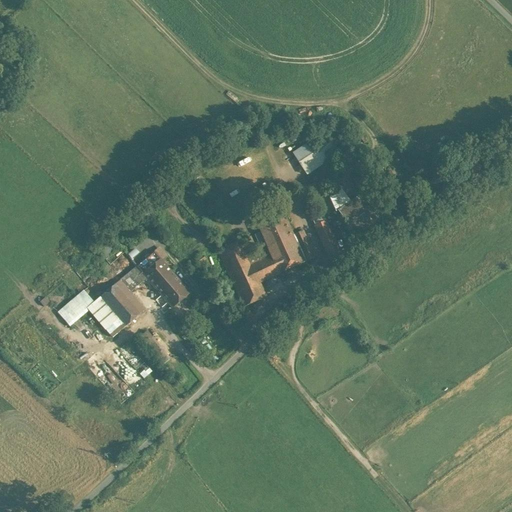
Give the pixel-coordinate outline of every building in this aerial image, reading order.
[(309,142),(292,152),(306,174),(333,158),(329,152),(336,148),(332,141),(314,151),(309,142)] [(210,148),(195,162),(204,173),(220,159),(210,148)] [(204,173),(195,162),(181,174),(191,185),(204,173)] [(374,185),(338,211),(356,237),(393,211),(374,185)] [(283,214),(257,225),(267,248),(294,236),(293,235),(283,214)] [(342,258),(326,220),(314,226),(330,263),(342,258)] [(268,250),(257,256),(249,237),(240,241),(259,283),(315,258),(303,231),(293,235),(294,236),(267,248),(268,250)] [(259,283),(240,241),(218,252),(244,307),(266,297),(259,283)] [(159,247),(144,260),(151,268),(161,260),(162,261),(167,257),(159,247)] [(144,260),(100,297),(125,327),(145,310),(128,290),(144,276),(157,291),(165,285),(161,280),(171,271),(162,261),(161,260),(151,268),(144,260)] [(171,271),(161,280),(165,285),(157,291),(172,309),(190,293),(171,271)] [(82,292),(59,311),(70,323),(87,308),(92,304),(82,292)] [(125,327),(100,297),(92,304),(87,308),(112,338),(125,327)] [(143,329),(136,335),(143,345),(151,338),(143,329)] [(169,360),(151,338),(143,345),(161,366),(169,360)] [(144,378),(152,371),(148,367),(140,374),(144,378)]
